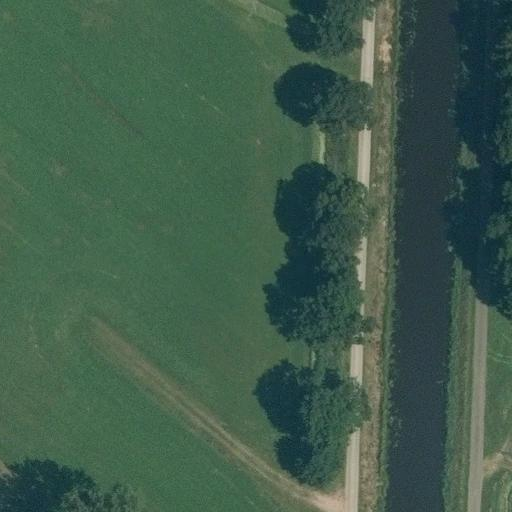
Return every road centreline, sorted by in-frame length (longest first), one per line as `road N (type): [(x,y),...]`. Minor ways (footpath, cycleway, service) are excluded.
road 1 (track): [(349,511),(367,0)]
road 2 (unclassified): [(475,511),(492,0)]
